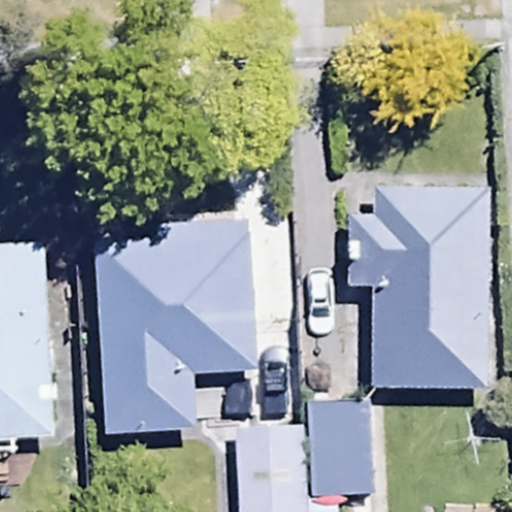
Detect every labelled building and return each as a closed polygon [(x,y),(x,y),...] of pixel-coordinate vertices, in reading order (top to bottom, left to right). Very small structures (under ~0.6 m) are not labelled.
[(496,203),(378,201),(379,230),(351,230),(350,304),(375,304),(374,405),(494,406),(496,203)] [(161,256),(102,255),(108,450),(201,447),(199,389),(257,387),(253,235),(160,238),(161,256)] [(56,450),(46,256),(0,258),(0,470),(25,469),(24,451),(56,450)] [(375,511),(376,411),(310,411),(311,511),(348,511),(375,511)] [(304,511),(306,440),(241,439),(240,511),(304,511)]
